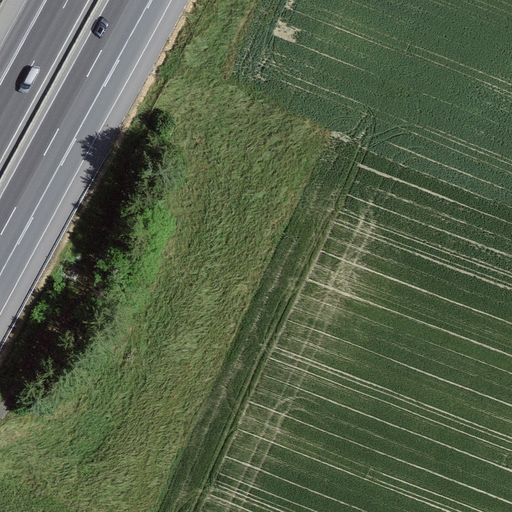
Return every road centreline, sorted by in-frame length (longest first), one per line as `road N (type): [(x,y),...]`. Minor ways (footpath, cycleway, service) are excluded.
road 1 (motorway): [(0,236),(129,0)]
road 2 (track): [(0,409),(72,273)]
road 3 (motorway): [(67,0),(0,123)]
